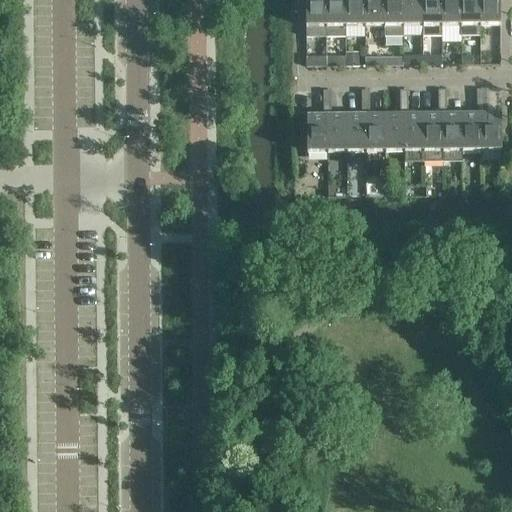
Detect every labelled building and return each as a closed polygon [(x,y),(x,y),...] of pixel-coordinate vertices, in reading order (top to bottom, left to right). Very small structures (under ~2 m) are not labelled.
[(326,0),(306,0),(307,38),(327,38),(326,0)] [(345,0),(326,0),(327,38),(346,38),(346,28),(345,0)] [(364,0),(345,0),(346,28),(365,28),(364,0)] [(384,0),(364,0),(365,28),(384,28),(384,0)] [(403,0),(384,0),(384,28),(404,28),(403,0)] [(422,0),(403,0),(404,28),(423,27),(422,0)] [(441,0),(422,0),(423,27),(442,27),(441,0)] [(460,0),(441,0),(442,27),(461,27),(460,0)] [(480,0),(460,0),(461,27),(461,37),(480,37),(480,27),(480,0)] [(500,0),(480,0),(480,27),(501,27),(500,0)] [(481,114),(477,114),(462,115),(462,153),(481,152),(481,114)] [(501,114),(485,114),(481,114),(481,152),(502,152),(501,114)] [(366,115),(362,115),(347,116),(347,154),(366,153),(366,115)] [(385,115),(370,115),(366,115),(366,153),(385,153),(385,115)] [(404,115),(400,115),(385,115),(385,153),(405,153),(404,115)] [(424,115),(408,115),(404,115),(405,153),(424,153),(424,115)] [(443,115),(439,115),(424,115),(424,153),(443,153),(443,115)] [(462,115),(447,115),(443,115),(443,153),(462,153),(462,115)] [(328,116),(324,116),(307,116),(307,154),(328,154),(328,116)] [(347,116),(331,116),(328,116),(328,154),(347,154),(347,116)]
